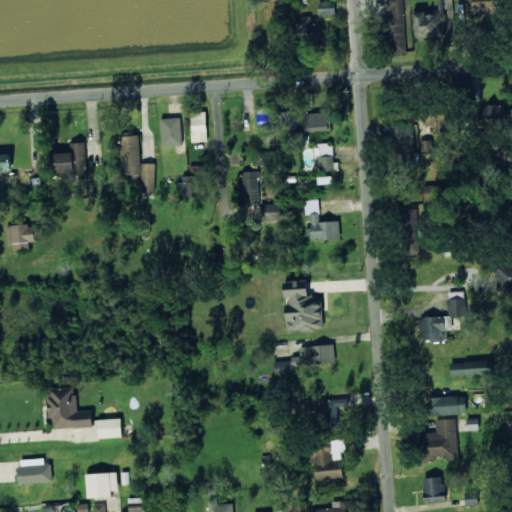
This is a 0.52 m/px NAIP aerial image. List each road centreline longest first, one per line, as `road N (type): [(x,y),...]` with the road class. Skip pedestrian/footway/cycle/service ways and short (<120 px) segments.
road 1 (tertiary): [(511,66),(0,102)]
road 2 (residential): [(389,511),(354,0)]
